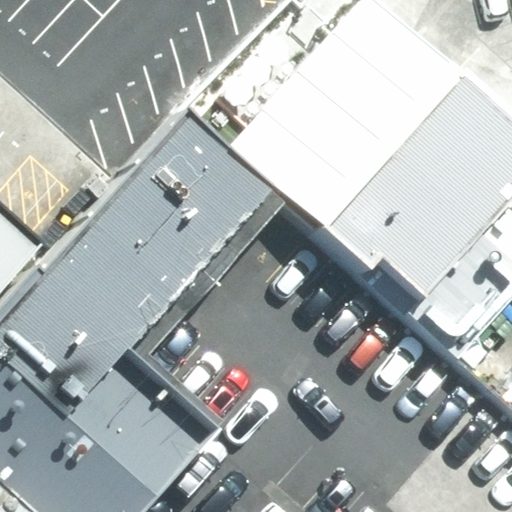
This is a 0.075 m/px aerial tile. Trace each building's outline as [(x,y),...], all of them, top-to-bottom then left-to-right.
[(511,178),(511,72),(474,39),(369,155),(295,237),(289,243),(336,284),(348,271),(393,311),(511,178)] [(251,198),(295,237),(369,155),(251,49),(176,131),(251,198)] [(159,118),(51,247),(134,323),(251,198),(176,131),(159,118)] [(511,178),(393,311),(386,318),(439,365),(511,283),(511,178)] [(0,247),(10,236),(0,226),(0,247)] [(22,244),(0,268),(0,476),(44,511),(131,511),(220,421),(133,340),(51,265),(25,242),(22,244)]
